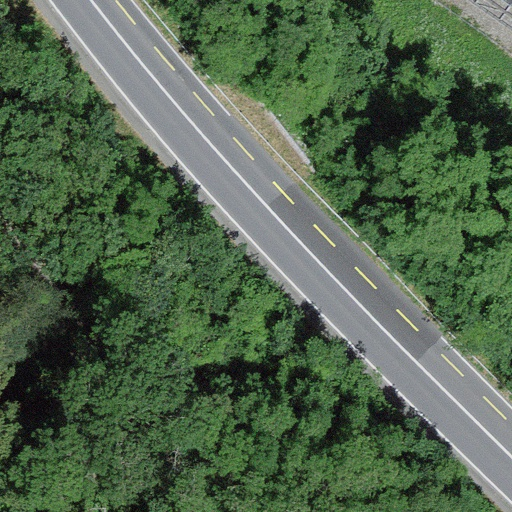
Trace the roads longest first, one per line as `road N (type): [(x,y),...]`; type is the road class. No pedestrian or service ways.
road 1 (primary): [(90,0),(253,191),(511,460)]
road 2 (unclassified): [(196,511),(0,199)]
